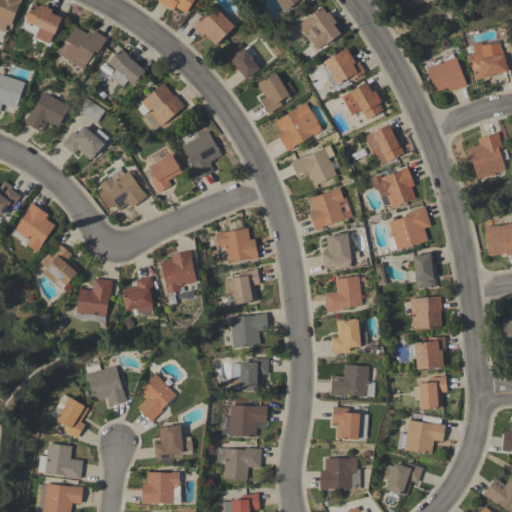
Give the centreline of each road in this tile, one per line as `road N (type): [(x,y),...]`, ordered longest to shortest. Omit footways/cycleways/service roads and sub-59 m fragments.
road 1 (residential): [(292,511),(298,331),(267,183),(235,124),(189,68),(94,0)]
road 2 (residential): [(430,511),(469,450),(480,397),(468,290),(427,133),(387,52),(349,0)]
road 3 (residential): [(0,148),(61,188),(101,242),(125,247),(267,183)]
